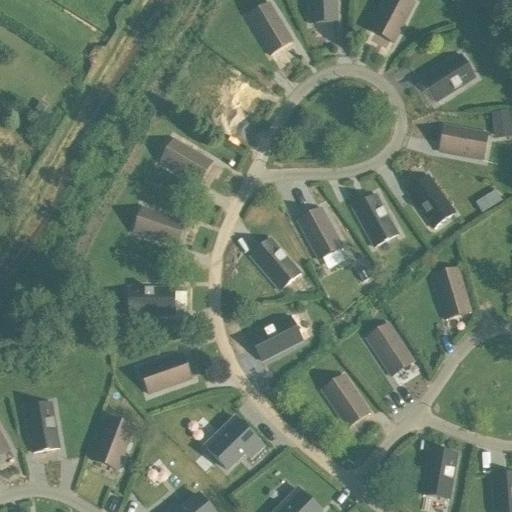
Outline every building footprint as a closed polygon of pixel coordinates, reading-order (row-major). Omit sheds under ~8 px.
[(309,0),(311,26),(337,24),(335,0),(309,0)] [(406,0),(387,0),(370,33),(393,45),(415,5),(406,0)] [(246,18),(270,57),(293,44),(269,4),(246,18)] [(461,57),(422,81),(436,103),(475,79),(461,57)] [(47,108),(40,103),(35,110),(43,115),(47,108)] [(492,113),(494,130),(511,128),(510,111),(492,113)] [(438,153),(484,162),(488,136),(443,127),(438,153)] [(160,163),(199,187),(213,164),(173,141),(160,163)] [(407,193),(433,230),(455,215),(428,178),(407,193)] [(495,192),(482,199),(489,210),(502,202),(495,192)] [(374,249),(397,237),(375,196),(352,209),(374,249)] [(177,249),(186,224),(143,209),(134,234),(177,249)] [(297,222),(319,262),(342,250),(320,209),(297,222)] [(251,259),(281,294),(301,276),(271,241),(251,259)] [(367,270),(358,274),(362,283),(371,278),(367,270)] [(446,322),(471,315),(458,271),(433,278),(446,322)] [(129,316),(175,316),(175,290),(129,290),(129,316)] [(249,340),(261,364),(302,343),(290,319),(249,340)] [(392,379),(414,364),(389,326),(366,340),(392,379)] [(192,380),(183,356),(140,371),(149,396),(192,380)] [(348,430),(370,415),(344,377),(322,392),(348,430)] [(33,455),(59,450),(51,405),(26,410),(33,455)] [(262,446),(236,419),(205,449),(226,471),(250,448),(254,453),(262,446)] [(92,463),(117,472),(133,429),(109,420),(92,463)] [(0,458),(10,452),(0,434),(0,458)] [(430,452),(422,497),(448,501),(456,456),(430,452)] [(511,511),(511,476),(492,478),(494,511),(511,511)] [(319,511),(299,491),(278,511),(319,511)] [(212,511),(200,498),(183,511),(212,511)]
